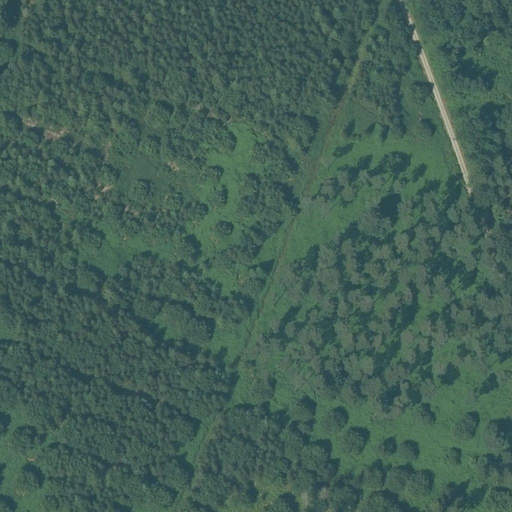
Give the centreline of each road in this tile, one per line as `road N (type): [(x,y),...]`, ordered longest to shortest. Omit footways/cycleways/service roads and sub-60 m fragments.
road 1 (track): [(385,0),(199,511)]
road 2 (track): [(511,286),(406,0)]
